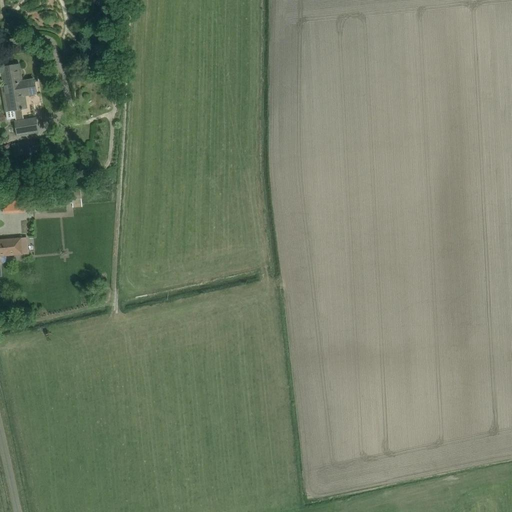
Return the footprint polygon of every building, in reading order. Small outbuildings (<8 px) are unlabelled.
[(20,65),(1,68),(5,93),(3,93),(6,111),(7,120),(16,118),(17,122),(15,122),(17,135),(27,134),(38,132),(36,119),(24,121),(22,110),(23,109),(23,108),(27,108),(25,95),(37,94),(34,80),(22,82),(20,65)] [(36,92),(38,99),(45,98),(43,91),(36,92)] [(82,207),(81,189),(65,190),(66,204),(72,203),(73,208),(82,207)] [(36,209),(35,197),(19,198),(19,210),(36,209)] [(29,252),(28,237),(0,239),(0,263),(3,263),(5,263),(6,262),(6,260),(7,259),(6,255),(29,252)]
